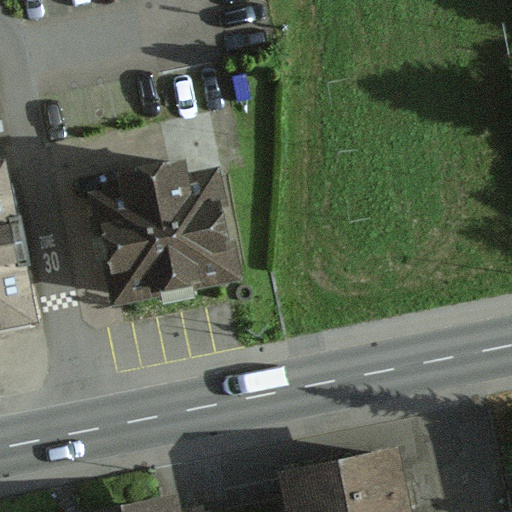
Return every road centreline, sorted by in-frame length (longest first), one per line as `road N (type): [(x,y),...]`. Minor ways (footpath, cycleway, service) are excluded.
road 1 (secondary): [(511,347),(84,432)]
road 2 (residential): [(84,432),(0,39)]
